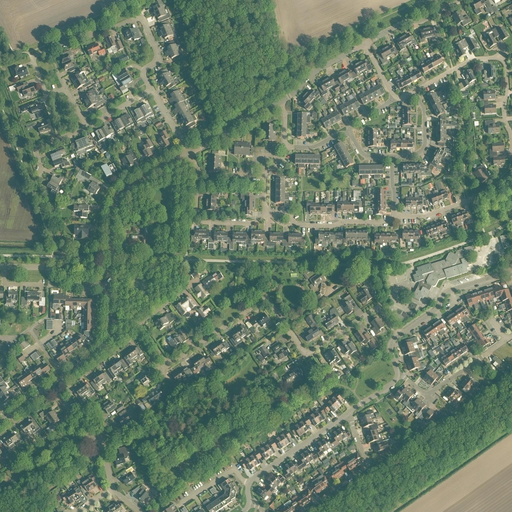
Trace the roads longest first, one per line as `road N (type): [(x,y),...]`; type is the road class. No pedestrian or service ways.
road 1 (residential): [(399,334),(376,308),(306,352),(264,299),(168,362),(139,324),(110,322)]
road 2 (residential): [(151,90),(143,73),(158,58),(139,17),(37,55),(47,93),(67,92),(86,127)]
road 3 (residential): [(109,286),(115,202),(188,154)]
road 4 (residential): [(268,212),(246,224),(202,221),(188,154)]
road 5 (residential): [(401,376),(429,393),(511,337)]
road 6 (residential): [(306,511),(365,468),(347,413)]
road 7 (unclassified): [(399,334),(438,308),(445,292),(507,269)]
road 8 (residential): [(395,216),(469,200),(511,170)]
road 9 (residential): [(271,215),(306,226),(395,216)]
road 10 (unclassified): [(52,386),(100,442),(111,489)]
road 11 (unclassified): [(249,483),(347,413)]
